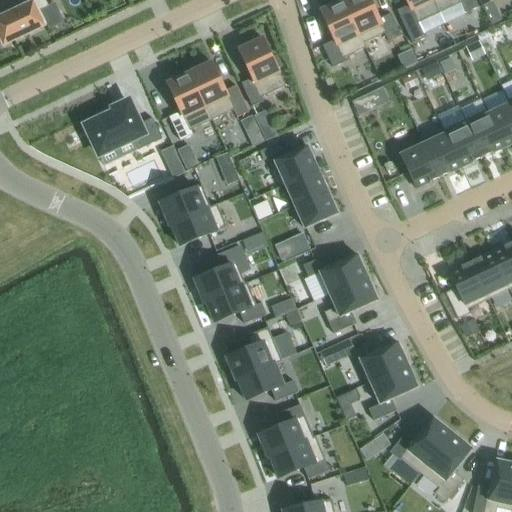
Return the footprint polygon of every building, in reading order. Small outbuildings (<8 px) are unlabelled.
[(0,19),(0,36),(5,46),(48,26),(41,12),(50,8),(45,0),(19,0),(23,9),(0,19)] [(364,45),(365,45),(385,35),(389,43),(402,37),(392,15),(380,21),(370,0),(348,0),(344,2),(364,45)] [(440,15),(433,0),(406,0),(409,7),(398,13),(413,46),(426,40),(419,25),(440,15)] [(475,0),(433,0),(440,15),(462,5),(466,15),(479,9),(475,0)] [(344,2),(321,13),(335,42),(323,47),(334,69),(347,63),(345,60),(367,49),(365,45),(364,45),(344,2)] [(498,12),(488,17),(492,27),(502,22),(498,12)] [(242,85),(253,108),(264,103),(262,99),(286,88),(278,71),(282,68),(277,58),(273,60),(264,40),(261,42),(259,37),(248,42),(250,47),(240,51),(253,80),(242,85)] [(479,42),(466,48),(467,49),(473,61),(486,54),(480,41),(479,42)] [(451,59),(439,65),(445,76),(456,71),(451,59)] [(437,62),(422,70),(427,81),(443,74),(437,63),(437,62)] [(213,64),(190,75),(213,122),(234,112),(237,119),(248,114),(238,91),(228,95),(213,64)] [(415,74),(402,80),(407,91),(420,84),(415,74)] [(190,75),(168,85),(183,117),(170,123),(179,144),(193,137),(190,133),(213,122),(190,75)] [(368,95),(352,103),(359,116),(374,109),(368,95)] [(117,114),(88,128),(101,157),(134,141),(140,152),(163,141),(154,120),(141,126),(130,104),(115,111),(117,114)] [(489,116),(505,149),(511,145),(511,109),(510,106),(489,116)] [(466,122),(483,159),(494,155),(493,154),(505,149),(489,116),(487,112),(466,122)] [(445,132),(462,169),(473,164),(483,159),(466,122),(445,132)] [(271,124),(260,129),(265,141),(277,136),(271,124)] [(258,129),(247,134),(253,148),(264,142),(258,129)] [(423,143),(441,179),(451,175),(451,174),(462,169),(445,132),(423,143)] [(423,143),(401,153),(418,190),(430,184),(431,184),(441,179),(423,143)] [(164,157),(175,152),(173,148),(162,153),(164,157)] [(309,148),(271,165),(282,189),(286,187),(288,191),(321,176),(309,148)] [(232,167),(227,155),(216,159),(222,172),(232,167)] [(321,176),(288,191),(297,213),(331,198),(321,176)] [(202,188),(160,205),(169,227),(218,207),(218,206),(211,209),(202,188)] [(331,198),(297,213),(306,231),(339,216),(331,198)] [(218,207),(169,227),(170,228),(172,227),(181,248),(227,229),(218,207)] [(264,234),(244,243),(249,257),(270,248),(264,234)] [(301,237),(288,243),(294,256),(307,251),(301,237)] [(493,254),(510,290),(511,289),(511,244),(504,248),(504,249),(493,254)] [(220,271),(195,282),(204,304),(206,303),(246,286),(249,285),(248,284),(245,285),(241,275),(250,271),(241,249),(215,259),(220,271)] [(472,264),(489,301),(510,290),(493,254),(482,259),(472,264)] [(327,257),(304,268),(309,279),(321,274),(331,296),(369,279),(358,257),(332,269),(327,257)] [(446,295),(458,321),(470,315),(468,310),(489,301),(472,264),(462,269),(451,274),(458,289),(446,295)] [(336,309),(325,314),(335,336),(358,325),(353,314),(379,302),(369,279),(331,296),(336,309)] [(246,286),(206,303),(215,324),(240,314),(245,325),(267,317),(263,305),(257,307),(249,285),(246,286)] [(279,305),(272,308),(276,319),(283,317),(279,305)] [(297,312),(286,317),(290,327),(301,323),(297,312)] [(471,321),(460,326),(465,338),(477,332),(471,321)] [(252,349),(227,359),(236,381),(238,380),(280,363),(279,361),(297,354),(289,332),(274,337),(270,328),(247,338),(252,349)] [(350,340),(335,347),(341,361),(356,354),(350,340)] [(397,344),(359,361),(370,384),(408,367),(397,344)] [(280,363),(238,380),(238,381),(247,402),(272,392),(277,403),(299,394),(294,382),(289,385),(280,363)] [(409,367),(366,386),(367,387),(371,385),(381,406),(369,411),(375,423),(398,413),(393,401),(419,389),(409,367)] [(351,405),(341,409),(347,422),(357,418),(351,405)] [(284,427),(259,437),(268,459),(317,439),(316,438),(314,439),(301,406),(280,415),(284,427)] [(407,435),(391,454),(401,462),(402,460),(421,476),(454,435),(434,420),(416,442),(407,435)] [(384,435),(372,443),(379,454),(391,446),(384,435)] [(454,435),(421,476),(440,490),(436,496),(447,504),(465,482),(455,474),(473,451),(454,435)] [(317,439),(268,459),(268,460),(271,459),(279,480),(305,469),(309,481),(330,472),(317,439)] [(479,487),(473,511),(496,511),(498,510),(508,511),(511,511),(511,464),(498,462),(491,490),(479,487)] [(365,470),(356,473),(360,484),(369,481),(365,470)] [(334,511),(332,501),(285,511),(334,511)]
